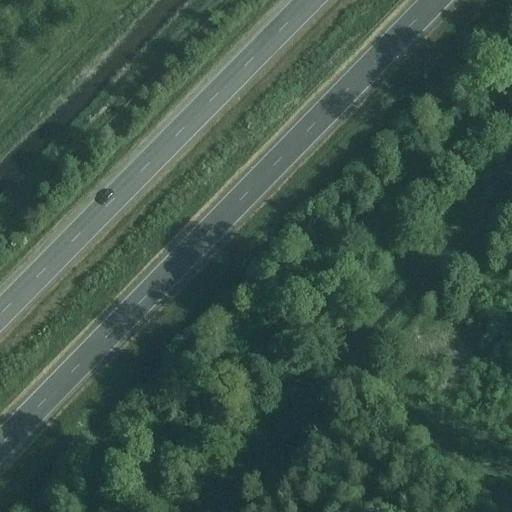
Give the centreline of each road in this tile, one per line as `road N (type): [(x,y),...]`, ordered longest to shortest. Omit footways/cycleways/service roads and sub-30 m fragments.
road 1 (trunk): [(0,445),(434,0)]
road 2 (trunk): [(311,0),(0,315)]
road 3 (track): [(241,511),(511,207)]
